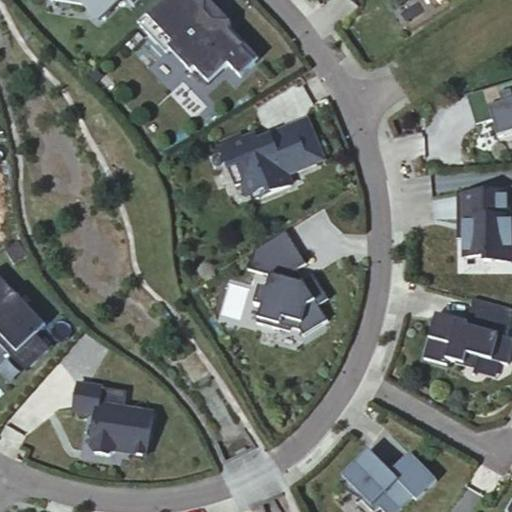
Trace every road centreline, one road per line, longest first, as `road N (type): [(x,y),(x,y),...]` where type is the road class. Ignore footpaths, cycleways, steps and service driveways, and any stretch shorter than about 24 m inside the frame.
road 1 (residential): [(5,476),(74,498),(154,504),(217,491),(291,450),(353,362)]
road 2 (residential): [(353,362),(376,294),(379,196),(351,98),(281,0)]
road 3 (residential): [(498,449),(399,401),(353,362)]
